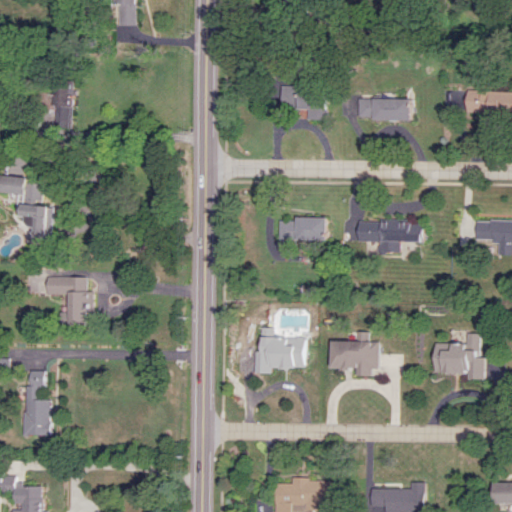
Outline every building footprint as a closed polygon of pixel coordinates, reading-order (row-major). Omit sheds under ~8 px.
[(137,0),(114,0),(114,23),(137,23),(137,0)] [(74,87),(54,86),(52,126),(72,126),(74,87)] [(309,119),(328,118),(327,87),(282,88),(282,107),(309,107),(309,119)] [(466,112),(511,112),(511,90),(466,89),(466,112)] [(411,119),(412,98),(359,97),(358,118),(411,119)] [(51,239),(54,206),(42,205),(44,183),(28,182),(28,176),(1,174),(0,182),(0,191),(24,194),(22,216),(29,216),(27,237),(51,239)] [(327,216),(295,216),(295,219),(279,219),(278,238),(326,239),(327,216)] [(358,218),(357,240),(375,241),(375,253),(386,253),(386,251),(400,252),(400,240),(422,241),(423,220),(358,218)] [(511,219),(476,219),(476,240),(498,240),(497,254),(511,254),(511,219)] [(69,294),(69,311),(63,311),(62,323),(94,323),(94,290),(87,290),(88,275),(48,275),(47,294),(69,294)] [(332,340),(332,367),(359,367),(359,375),(372,375),(372,367),(379,367),(379,340),(369,340),(369,331),(353,331),(353,340),(332,340)] [(484,378),(485,356),(479,356),(479,332),(466,332),(466,342),(435,342),(434,372),(468,373),(468,378),(484,378)] [(256,368),(306,368),(306,336),(262,336),(262,350),(256,350),(256,368)] [(9,357),(0,357),(0,373),(9,373),(9,357)] [(24,434),(51,434),(51,399),(39,399),(39,387),(45,387),(45,369),(29,369),(29,385),(24,385),(24,434)] [(48,511),(49,510),(43,510),(44,484),(16,483),(17,471),(0,470),(0,489),(15,490),(15,502),(22,503),(22,508),(14,508),(13,511),(48,511)] [(331,509),(331,478),(293,478),(293,482),(276,483),(275,511),(302,511),(303,509),(331,509)] [(425,511),(426,481),(412,481),(412,488),(372,487),(371,511),(425,511)] [(511,502),(511,481),(493,482),(492,502),(511,502)]
